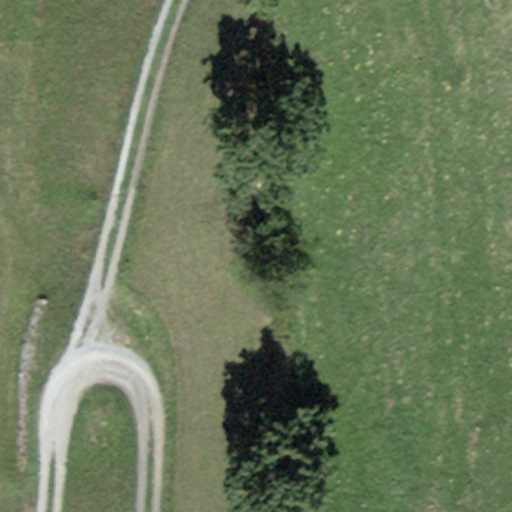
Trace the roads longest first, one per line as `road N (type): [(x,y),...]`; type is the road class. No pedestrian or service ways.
road 1 (track): [(40,511),(52,395),(85,345),(138,403),(135,511)]
road 2 (track): [(85,345),(141,69),(171,0)]
